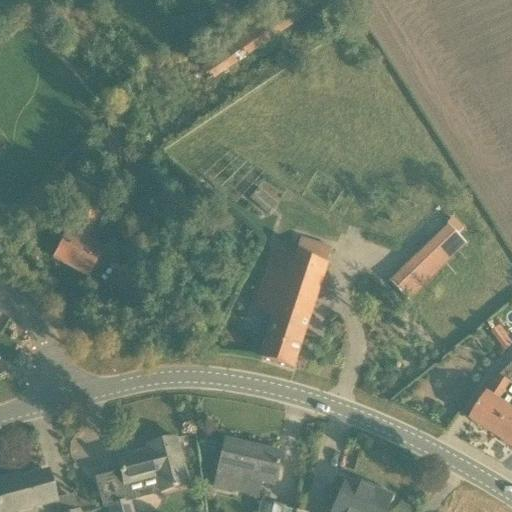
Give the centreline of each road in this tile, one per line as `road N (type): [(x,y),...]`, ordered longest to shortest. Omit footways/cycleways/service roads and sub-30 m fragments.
road 1 (unclassified): [(511,497),(437,452),(330,405),(242,383),(176,376),(65,399)]
road 2 (unclassified): [(65,399),(49,349),(25,315),(0,298)]
